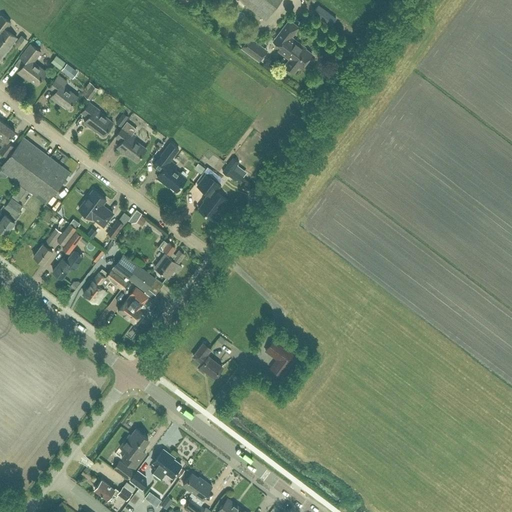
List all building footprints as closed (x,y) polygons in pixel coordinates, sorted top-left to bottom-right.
[(240,0),(264,17),(277,0),(240,0)] [(10,45),(16,37),(5,29),(10,22),(1,15),(0,16),(0,56),(9,45),(10,45)] [(301,67),(311,53),(305,48),(305,47),(291,36),(298,26),(288,20),(272,40),(281,46),(278,50),(289,58),(283,66),(293,72),(298,65),(301,67)] [(21,49),(28,39),(21,34),(14,44),(21,49)] [(268,49),(249,35),(241,47),(259,61),(268,49)] [(36,84),(46,71),(32,61),(40,51),(30,43),(20,56),(25,61),(17,71),(25,78),(26,76),(36,84)] [(51,61),(60,68),(65,61),(56,54),(51,61)] [(68,107),(77,95),(64,86),(66,82),(58,75),(49,87),(54,91),(50,96),(56,101),(57,100),(68,107)] [(89,99),(97,88),(89,82),(84,88),(86,90),(83,94),(89,99)] [(102,135),(112,122),(99,111),(100,110),(89,102),(81,112),(87,117),(83,122),(91,128),(92,127),(102,135)] [(128,115),(123,112),(116,122),(121,125),(128,115)] [(136,160),(145,148),(133,139),(136,135),(132,132),(136,128),(127,121),(114,136),(121,141),(116,146),(125,153),(125,152),(136,160)] [(14,130),(5,123),(0,128),(0,142),(3,145),(0,148),(0,151),(6,155),(14,145),(7,140),(14,130)] [(0,168),(23,186),(46,154),(23,137),(3,163),(0,166),(0,168)] [(176,190),(185,177),(173,168),(175,165),(169,161),(178,148),(170,142),(152,165),(160,171),(156,177),(165,183),(165,182),(176,190)] [(95,160),(99,162),(103,154),(99,152),(95,160)] [(46,154),(23,186),(45,203),(69,171),(46,154)] [(232,169),(237,161),(233,158),(223,173),(228,176),(228,175),(238,182),(242,176),(232,169)] [(194,168),(201,172),(204,167),(197,162),(194,168)] [(221,184),(206,172),(196,185),(207,193),(205,196),(206,197),(197,209),(211,219),(226,199),(215,192),(221,184)] [(18,200),(26,190),(20,185),(12,196),(18,200)] [(103,226),(113,213),(101,204),(105,199),(93,189),(78,208),(91,218),(92,217),(103,226)] [(5,213),(0,219),(0,230),(4,234),(14,221),(20,212),(18,211),(22,206),(10,197),(4,206),(10,211),(7,215),(5,213)] [(124,223),(129,216),(124,212),(119,219),(124,223)] [(145,217),(140,214),(136,221),(141,224),(145,217)] [(114,237),(124,223),(119,219),(118,218),(107,232),(114,237)] [(63,244),(75,228),(68,223),(57,240),(63,244)] [(48,247),(60,231),(55,227),(43,243),(42,243),(33,256),(42,263),(52,250),(48,247)] [(92,227),(87,233),(92,237),(97,231),(92,227)] [(73,245),(82,233),(77,229),(68,241),(62,248),(68,252),(74,245),(73,245)] [(167,243),(163,240),(157,247),(162,251),(163,250),(169,255),(168,256),(164,254),(154,267),(167,277),(173,269),(177,272),(181,266),(176,263),(183,254),(178,250),(175,253),(172,251),(174,248),(168,243),(167,243)] [(66,261),(61,257),(52,270),(61,277),(71,265),(75,268),(84,256),(75,249),(73,252),(66,261)] [(129,278),(139,265),(123,253),(113,266),(107,273),(101,268),(82,293),(93,301),(93,300),(97,302),(105,291),(103,289),(103,288),(109,280),(121,289),(129,278)] [(139,265),(129,278),(145,290),(147,288),(154,293),(162,283),(154,278),(139,265)] [(143,292),(135,286),(129,295),(131,296),(127,301),(125,299),(117,310),(133,322),(134,321),(137,323),(144,314),(141,312),(141,311),(138,309),(142,303),(140,302),(146,295),(143,292)] [(154,293),(147,288),(145,290),(154,296),(150,300),(162,308),(166,302),(154,293)] [(281,376),(296,355),(274,338),(265,350),(276,358),(269,367),(281,376)] [(214,376),(221,366),(205,354),(209,348),(201,343),(192,356),(202,363),(201,365),(207,369),(206,371),(214,376)] [(130,434),(129,433),(119,446),(126,451),(121,457),(134,467),(142,456),(136,452),(147,437),(135,428),(130,434)] [(171,476),(180,464),(170,456),(170,455),(162,449),(152,462),(155,464),(151,470),(160,477),(165,471),(171,476)] [(119,459),(113,467),(128,478),(134,470),(119,459)] [(146,475),(137,469),(130,479),(142,488),(147,481),(146,475)] [(201,480),(190,473),(182,485),(192,492),(190,495),(192,497),(184,508),(189,511),(200,511),(204,507),(200,504),(204,499),(202,498),(211,485),(202,479),(201,480)] [(114,489),(101,479),(94,488),(107,498),(112,491),(116,495),(118,493),(126,499),(131,493),(122,486),(119,490),(115,487),(114,489)] [(156,496),(152,502),(156,505),(160,499),(156,496)] [(167,509),(174,501),(168,497),(161,505),(167,509)] [(216,511),(246,511),(226,497),(216,511)]
